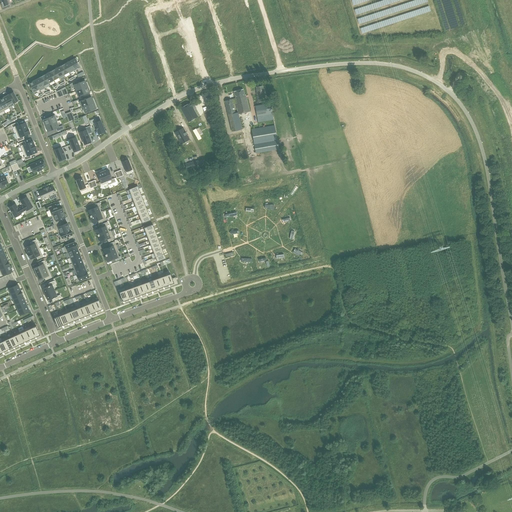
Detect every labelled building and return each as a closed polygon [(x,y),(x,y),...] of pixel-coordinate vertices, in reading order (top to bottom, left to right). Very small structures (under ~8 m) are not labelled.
[(193,0),(192,0),(186,2),(188,10),(189,10),(190,13),(197,11),(195,7),(193,1),(193,0)] [(170,7),(163,10),(163,11),(163,10),(165,17),(166,21),(173,18),(172,15),(170,7)] [(163,11),(153,14),(155,20),(165,17),(163,10),(163,11)] [(205,26),(202,27),(204,34),(207,33),(214,31),(215,31),(213,23),(205,25),(205,26)] [(214,31),(207,33),(211,43),(217,41),(214,31)] [(167,36),(161,38),(164,48),(164,49),(170,47),(170,46),(167,36)] [(164,48),(163,49),(165,56),(173,54),(173,53),(176,52),(174,45),(170,46),(170,47),(164,49),(164,48)] [(72,60),(69,61),(74,71),(75,70),(74,69),(79,67),(77,63),(78,62),(76,58),(72,60)] [(220,59),(209,63),(211,69),(215,68),(215,69),(222,66),(220,59)] [(65,64),(64,64),(69,73),(74,71),(69,61),(67,63),(65,64)] [(60,66),(59,67),(64,76),(65,76),(64,75),(69,72),(69,73),(64,64),(61,65),(60,66)] [(183,65),(179,66),(181,71),(184,70),(187,78),(193,76),(190,65),(183,67),(183,65)] [(177,69),(170,71),(173,82),(180,80),(178,72),(181,71),(179,66),(176,67),(177,69)] [(55,69),(54,69),(59,79),(64,76),(59,67),(57,68),(55,69)] [(52,70),(49,72),(54,80),(59,78),(59,79),(54,69),(54,70),(52,70)] [(44,75),(49,83),(54,80),(49,72),(49,73),(47,73),(45,75),(44,75)] [(42,76),(39,77),(45,88),(44,86),(49,83),(44,75),(42,76)] [(37,79),(34,80),(40,91),(45,88),(39,77),(39,78),(37,79)] [(32,82),(29,83),(31,87),(30,87),(33,93),(39,90),(40,91),(34,80),(32,82)] [(76,81),(70,84),(71,88),(75,87),(76,91),(88,86),(87,82),(86,83),(85,81),(80,82),(78,83),(77,83),(76,81)] [(88,86),(76,91),(79,96),(83,95),(84,94),(89,92),(89,90),(90,90),(88,86)] [(255,87),(258,103),(265,101),(263,86),(255,87)] [(61,89),(57,92),(58,96),(64,94),(64,92),(67,91),(65,87),(61,89)] [(238,114),(249,111),(245,95),(244,95),(243,89),(234,91),(235,98),(225,101),(232,132),(242,129),(238,114)] [(13,92),(8,95),(14,105),(13,103),(18,100),(13,92)] [(8,95),(3,97),(9,108),(14,105),(8,95)] [(3,97),(0,99),(0,103),(4,111),(9,108),(3,97)] [(85,99),(79,102),(82,107),(95,102),(93,98),(92,99),(91,97),(86,99),(85,99)] [(95,102),(82,107),(82,108),(83,107),(85,113),(89,111),(91,110),(96,108),(95,106),(96,106),(95,102)] [(190,103),(180,108),(188,122),(198,117),(192,107),(194,105),(192,102),(190,103)] [(258,122),(273,120),(270,103),(255,106),(258,122)] [(204,112),(209,126),(218,124),(212,109),(204,112)] [(44,122),(43,122),(44,126),(57,121),(55,115),(52,116),(46,119),(43,120),(44,122)] [(95,118),(90,121),(91,124),(94,123),(96,127),(95,127),(97,130),(99,134),(100,133),(100,134),(104,132),(105,131),(103,128),(104,128),(102,124),(100,121),(97,122),(95,118)] [(57,121),(44,126),(46,130),(47,129),(48,131),(53,129),(54,129),(56,128),(57,132),(64,129),(63,125),(59,127),(56,121),(57,121)] [(17,122),(11,125),(12,128),(14,127),(16,133),(28,128),(25,122),(19,125),(17,122)] [(251,129),(254,144),(255,153),(278,149),(274,125),(251,129)] [(90,126),(79,130),(81,136),(83,141),(84,144),(86,144),(90,143),(90,142),(91,142),(89,137),(88,135),(88,134),(92,132),(90,126)] [(28,128),(16,133),(18,138),(16,138),(18,141),(24,139),(23,136),(30,133),(28,128)] [(183,128),(175,132),(181,144),(189,139),(183,128)] [(74,135),(68,137),(71,145),(72,147),(74,152),(75,151),(75,152),(79,150),(80,149),(79,146),(79,145),(77,141),(74,135)] [(25,141),(18,143),(20,147),(21,146),(23,151),(35,147),(33,141),(26,144),(25,141)] [(60,145),(54,148),(56,153),(56,154),(57,157),(58,157),(59,161),(60,160),(64,159),(65,158),(64,154),(63,151),(62,151),(60,145)] [(35,147),(23,151),(25,156),(24,157),(25,160),(31,158),(30,155),(37,152),(35,147)] [(203,159),(185,164),(187,170),(204,165),(203,159)] [(42,160),(30,165),(33,172),(37,171),(42,169),(45,167),(44,165),(45,165),(42,160)] [(128,160),(122,162),(127,174),(133,171),(128,160)] [(108,169),(103,171),(107,183),(108,185),(116,182),(114,178),(112,179),(108,169)] [(103,171),(97,174),(102,186),(107,183),(103,171)] [(8,176),(0,178),(0,186),(1,188),(5,186),(5,184),(10,182),(8,176)] [(82,178),(76,180),(81,192),(87,190),(82,178)] [(44,190),(39,192),(42,199),(56,193),(54,188),(52,188),(51,186),(48,188),(48,187),(44,189),(44,190)] [(26,197),(20,200),(23,205),(20,207),(24,212),(26,210),(26,211),(32,207),(26,197)] [(90,216),(103,211),(101,212),(99,206),(101,205),(100,202),(94,205),(95,207),(88,210),(90,216)] [(15,204),(9,207),(15,217),(21,214),(24,212),(20,207),(18,208),(15,204)] [(53,205),(47,208),(48,211),(49,210),(52,216),(63,211),(61,206),(55,208),(53,205)] [(63,211),(52,216),(53,220),(52,220),(54,225),(53,225),(60,223),(59,220),(65,217),(63,211)] [(103,211),(90,216),(92,222),(99,219),(100,222),(106,220),(103,211)] [(95,230),(98,236),(110,231),(110,230),(109,231),(107,225),(108,225),(107,222),(101,224),(102,227),(95,230)] [(60,223),(53,225),(55,230),(57,229),(58,233),(70,229),(67,223),(61,225),(60,223)] [(70,229),(58,233),(60,239),(61,242),(67,240),(66,237),(72,235),(70,229)] [(114,239),(110,231),(98,236),(100,242),(107,239),(108,242),(114,239)] [(29,246),(25,247),(28,253),(27,253),(39,248),(36,240),(30,242),(31,245),(29,246)] [(103,249),(105,255),(118,250),(115,241),(109,244),(110,246),(103,249)] [(67,252),(77,248),(75,242),(63,246),(66,253),(67,252)] [(39,248),(27,253),(29,258),(30,258),(30,259),(34,257),(36,256),(37,259),(43,257),(39,248)] [(77,248),(67,252),(69,258),(79,254),(77,248)] [(118,250),(105,255),(107,261),(115,258),(116,261),(121,259),(120,256),(119,257),(117,251),(118,250)] [(79,254),(69,258),(71,263),(82,259),(79,254)] [(72,265),(74,269),(84,265),(82,259),(71,263),(70,264),(71,266),(72,265)] [(37,267),(34,268),(36,274),(48,269),(44,260),(38,263),(39,266),(37,267)] [(8,261),(0,263),(0,269),(10,266),(8,261)] [(76,275),(86,271),(84,265),(74,269),(76,275)] [(10,266),(0,269),(0,274),(1,276),(12,271),(10,266)] [(48,269),(36,274),(39,280),(42,278),(44,277),(46,280),(51,277),(48,269)] [(89,277),(86,271),(76,275),(78,279),(75,280),(76,282),(89,277)] [(164,273),(158,275),(163,289),(162,287),(164,286),(165,288),(168,287),(164,273)] [(164,273),(168,287),(169,287),(168,285),(170,284),(170,286),(178,284),(175,277),(172,278),(170,274),(165,276),(164,273)] [(158,278),(153,280),(157,291),(157,289),(158,288),(159,290),(163,289),(158,275),(158,278)] [(153,280),(147,282),(152,293),(151,291),(153,290),(153,292),(157,291),(153,280)] [(49,286),(43,289),(45,294),(54,290),(52,285),(55,284),(54,281),(48,283),(49,286)] [(141,281),(135,283),(140,297),(140,295),(141,294),(142,296),(146,295),(141,281)] [(141,281),(146,295),(145,293),(147,292),(148,294),(152,293),(147,282),(142,284),(141,281)] [(136,286),(131,288),(135,299),(134,297),(136,296),(136,297),(136,298),(140,297),(135,283),(135,284),(136,286)] [(18,285),(9,289),(11,294),(20,290),(18,285)] [(124,287),(118,290),(122,301),(124,300),(125,303),(129,301),(124,287)] [(124,287),(129,301),(128,299),(130,298),(131,300),(135,299),(131,288),(125,290),(124,287)] [(20,290),(11,294),(13,299),(22,295),(23,295),(20,290)] [(54,290),(45,294),(48,300),(54,297),(55,300),(61,298),(60,295),(57,296),(54,290)] [(22,295),(13,299),(15,304),(25,300),(22,295)] [(25,300),(15,304),(18,310),(27,306),(25,300)] [(92,300),(86,302),(92,315),(96,314),(95,312),(96,311),(97,313),(92,300)] [(92,300),(97,313),(101,312),(100,309),(102,309),(99,300),(93,302),(92,300)] [(86,302),(81,304),(86,318),(90,316),(89,314),(91,313),(92,315),(86,302)] [(76,306),(75,306),(81,320),(85,318),(84,316),(85,316),(86,318),(81,304),(81,307),(76,309),(76,306)] [(27,306),(18,310),(20,315),(29,311),(27,306)] [(75,306),(70,309),(75,322),(79,321),(78,319),(80,318),(81,320),(75,306)] [(64,311),(70,324),(73,323),(73,321),(74,320),(75,322),(70,309),(69,309),(70,311),(65,313),(64,311)] [(64,311),(59,313),(64,327),(68,325),(67,323),(69,322),(69,324),(70,324),(64,311)] [(59,314),(53,317),(58,329),(62,327),(61,325),(63,325),(64,327),(59,313),(58,313),(59,314)] [(29,326),(24,328),(30,342),(29,340),(31,339),(32,341),(35,339),(29,326)] [(29,326),(35,339),(35,337),(36,336),(37,338),(41,337),(36,326),(30,328),(29,326)] [(24,330),(19,332),(24,344),(25,344),(24,342),(25,341),(26,343),(30,342),(24,328),(23,329),(24,330)] [(19,332),(13,335),(19,347),(18,345),(20,344),(21,346),(24,344),(19,332)] [(8,337),(13,349),(14,349),(13,347),(14,346),(15,348),(19,347),(13,335),(14,336),(9,338),(8,337)] [(8,337),(2,340),(8,352),(7,350),(9,349),(10,351),(13,349),(8,337)] [(3,341),(0,342),(0,348),(3,354),(2,352),(3,351),(4,353),(8,352),(2,340),(3,341)]
